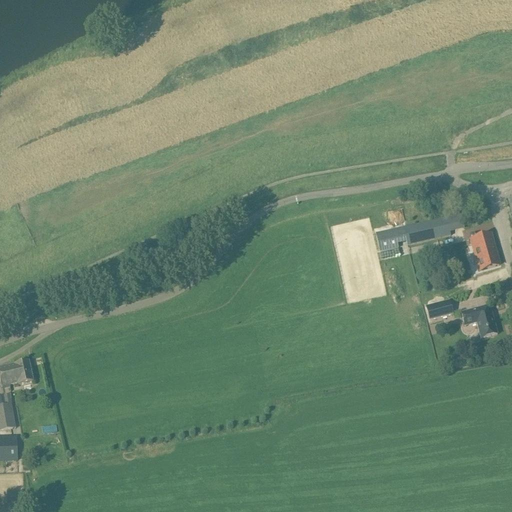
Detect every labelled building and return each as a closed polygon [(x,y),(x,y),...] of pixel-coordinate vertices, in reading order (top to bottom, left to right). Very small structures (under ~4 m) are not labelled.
[(450,237),(446,219),(376,235),(380,253),(398,249),(397,245),(406,243),(407,247),(450,237)] [(490,236),(470,242),(472,248),(472,246),(473,246),(474,247),(481,272),(499,267),(490,236)] [(449,302),(426,308),(429,322),(440,319),(453,315),(449,302)] [(488,321),(485,308),(461,314),(465,327),(479,324),(481,331),(478,332),(481,340),(497,336),(493,320),(488,321)] [(33,382),(29,362),(0,368),(0,384),(1,389),(18,384),(18,386),(33,382)] [(5,406),(0,406),(0,432),(16,430),(10,395),(3,396),(5,406)] [(0,461),(17,461),(17,437),(0,437),(0,461)]
